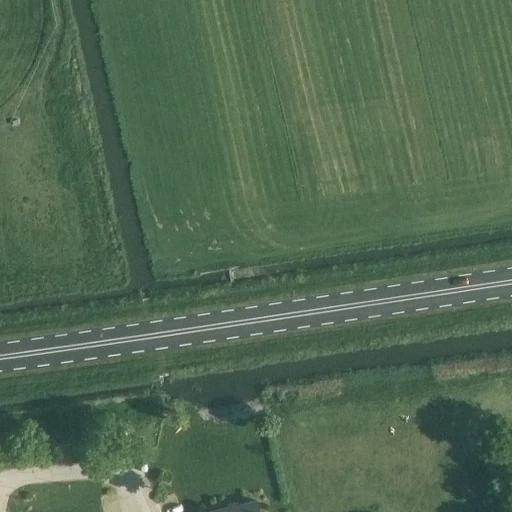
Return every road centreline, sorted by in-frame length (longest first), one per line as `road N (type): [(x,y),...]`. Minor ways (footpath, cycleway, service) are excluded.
road 1 (primary): [(0,355),(511,280)]
road 2 (unclassified): [(511,97),(177,145),(158,139),(151,125),(123,0)]
road 3 (unclassified): [(0,479),(120,473)]
